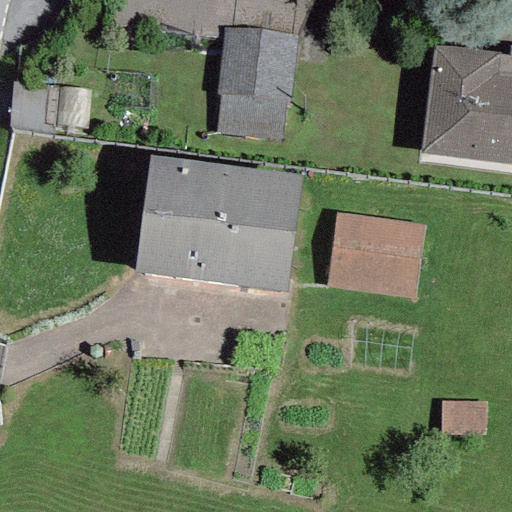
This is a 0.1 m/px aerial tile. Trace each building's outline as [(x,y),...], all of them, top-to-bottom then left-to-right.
[(300,0),(114,0),(110,35),(220,47),(212,119),(286,127),(300,0)] [(511,72),(424,63),(411,182),(511,192),(511,72)] [(53,92),(16,88),(11,131),(49,135),(50,132),(53,92)] [(88,95),(53,92),(50,132),(49,135),(84,138),(88,95)] [(141,187),(125,307),(279,328),(295,208),(141,187)] [(422,232),(334,223),(327,287),(416,296),(422,232)]
